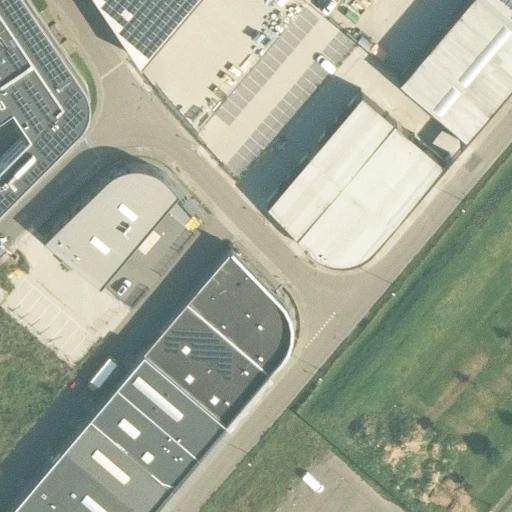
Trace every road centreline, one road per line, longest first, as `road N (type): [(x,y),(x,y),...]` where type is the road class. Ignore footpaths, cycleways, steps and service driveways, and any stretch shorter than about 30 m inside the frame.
road 1 (unclassified): [(341,319),(144,108)]
road 2 (unclassified): [(341,319),(511,118)]
road 3 (unclassified): [(179,511),(341,319)]
road 4 (unclassified): [(0,253),(144,108)]
road 5 (unclassified): [(144,108),(71,0)]
